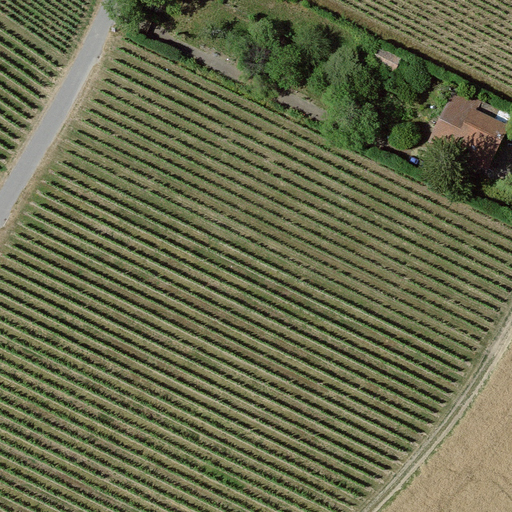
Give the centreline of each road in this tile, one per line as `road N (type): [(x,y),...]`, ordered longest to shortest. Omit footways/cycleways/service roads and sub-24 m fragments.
road 1 (unclassified): [(114,0),(0,213)]
road 2 (track): [(511,326),(442,435),(369,511)]
